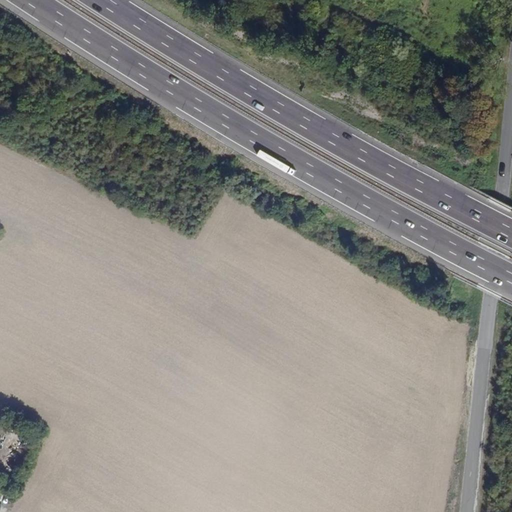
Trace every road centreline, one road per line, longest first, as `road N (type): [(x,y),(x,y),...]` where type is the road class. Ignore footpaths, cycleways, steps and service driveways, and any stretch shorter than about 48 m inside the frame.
road 1 (motorway): [(28,0),(323,178),(511,275)]
road 2 (motorway): [(511,234),(98,0)]
road 3 (tertiary): [(467,511),(511,124)]
